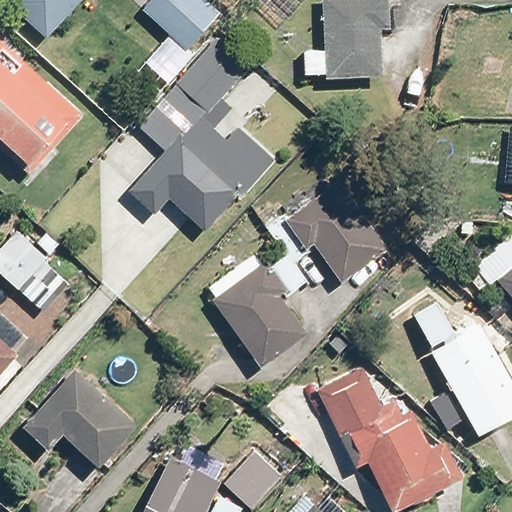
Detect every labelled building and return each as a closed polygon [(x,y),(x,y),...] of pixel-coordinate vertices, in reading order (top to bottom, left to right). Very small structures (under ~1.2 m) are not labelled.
[(2,0),(43,38),(78,0),(2,0)] [(218,14),(203,0),(145,0),(138,8),(184,50),(218,14)] [(253,0),(281,27),(306,0),(253,0)] [(392,0),(313,0),(312,72),(391,74),(392,0)] [(215,37),(172,83),(206,113),(248,67),(215,37)] [(0,154),(26,177),(80,117),(34,76),(37,72),(0,40),(0,154)] [(234,126),(221,139),(197,115),(123,190),(148,215),(163,199),(200,234),(271,160),(234,126)] [(309,244),(336,282),(384,248),(336,180),(280,219),(302,249),(309,244)] [(0,277),(14,291),(45,257),(13,229),(0,243),(0,277)] [(284,288),(263,259),(206,301),(254,368),(303,333),(275,294),(284,288)] [(511,262),(491,280),(511,306),(511,262)] [(511,392),(475,326),(426,352),(472,437),(511,415),(511,392)] [(0,369),(14,355),(0,342),(0,369)] [(405,410),(399,414),(391,398),(378,405),(357,366),(312,389),(350,469),(362,463),(385,511),(389,511),(456,479),(437,442),(425,449),(405,410)] [(56,437),(92,470),(132,426),(70,368),(17,427),(44,451),(56,437)] [(253,451),(221,483),(248,511),(279,476),(253,451)] [(200,511),(216,482),(168,454),(135,511),(200,511)]
